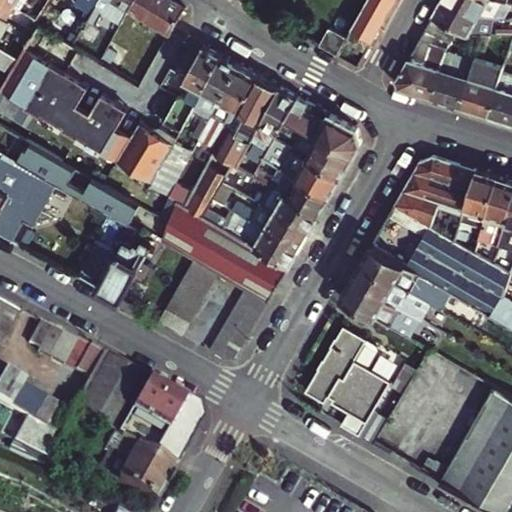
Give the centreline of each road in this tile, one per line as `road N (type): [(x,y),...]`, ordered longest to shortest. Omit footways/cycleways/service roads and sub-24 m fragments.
road 1 (tertiary): [(408,120),(245,407)]
road 2 (residential): [(0,265),(245,407)]
road 3 (residential): [(245,407),(431,511)]
road 4 (tertiary): [(364,99),(219,10)]
road 5 (tertiary): [(245,407),(185,511)]
